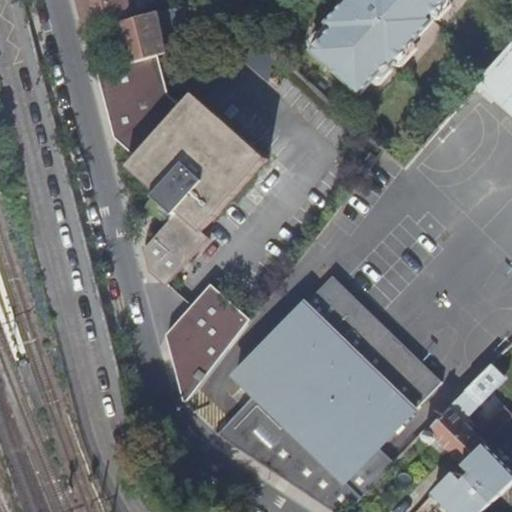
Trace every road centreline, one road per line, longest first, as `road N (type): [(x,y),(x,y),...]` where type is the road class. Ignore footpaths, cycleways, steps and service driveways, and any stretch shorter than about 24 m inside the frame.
road 1 (residential): [(58,0),(163,422),(194,457),(289,511)]
road 2 (residential): [(139,511),(111,452),(66,308),(0,47)]
